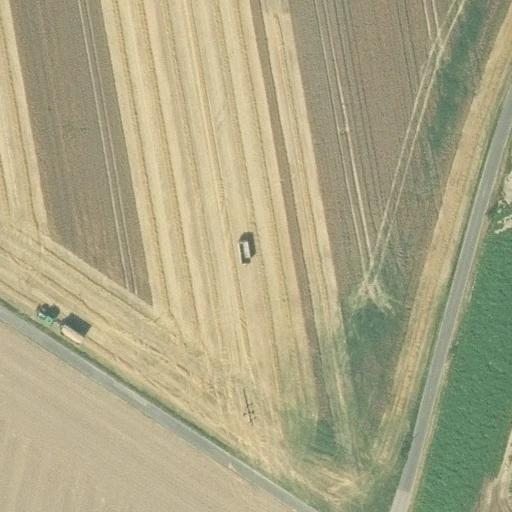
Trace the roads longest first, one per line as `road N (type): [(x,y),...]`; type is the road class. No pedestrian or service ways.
road 1 (unclassified): [(511,98),(397,511)]
road 2 (track): [(0,310),(306,511)]
